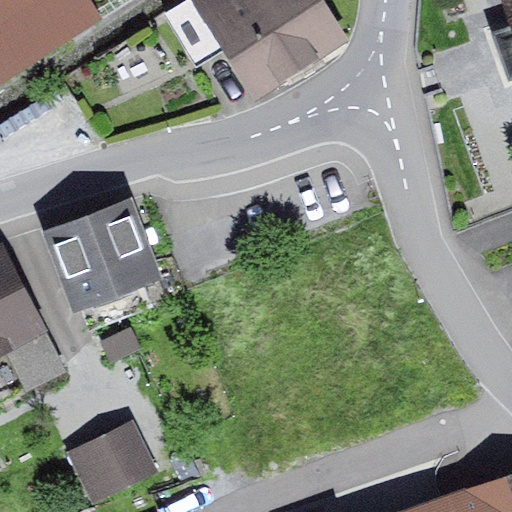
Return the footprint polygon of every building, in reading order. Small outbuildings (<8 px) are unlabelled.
[(87,0),(0,0),(0,87),(102,21),(87,0)] [(196,0),(189,5),(222,59),(252,107),(347,48),(316,0),(196,0)] [(197,75),(222,59),(189,5),(163,20),(197,75)] [(134,213),(46,245),(75,324),(85,320),(91,337),(155,314),(148,297),(163,292),(134,213)] [(0,365),(7,362),(27,402),(70,380),(4,249),(0,250),(0,365)] [(131,333),(101,349),(111,368),(141,353),(131,333)] [(135,432),(73,457),(92,505),(154,481),(135,432)] [(201,478),(187,448),(172,455),(171,464),(182,487),(201,478)] [(511,511),(511,486),(438,511),(511,511)]
